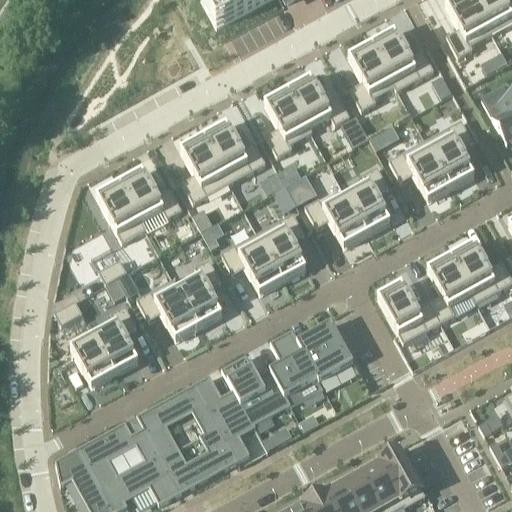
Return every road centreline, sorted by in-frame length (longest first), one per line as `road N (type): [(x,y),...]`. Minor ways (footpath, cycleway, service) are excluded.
road 1 (residential): [(32,451),(344,284)]
road 2 (residential): [(378,0),(74,170)]
road 3 (residential): [(32,451),(32,306),(74,170)]
road 4 (residential): [(229,511),(416,407)]
road 5 (residential): [(344,284),(511,192)]
road 6 (residential): [(416,407),(344,284)]
